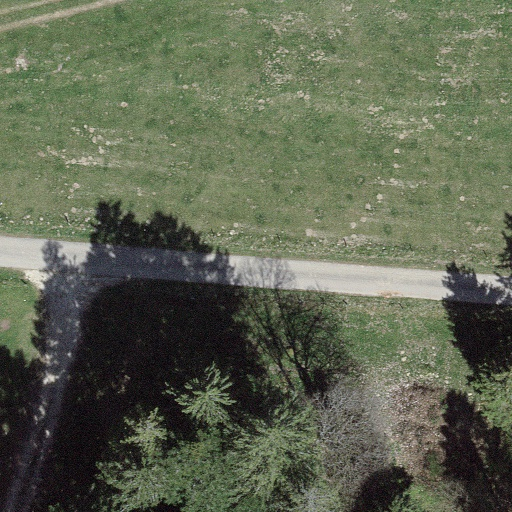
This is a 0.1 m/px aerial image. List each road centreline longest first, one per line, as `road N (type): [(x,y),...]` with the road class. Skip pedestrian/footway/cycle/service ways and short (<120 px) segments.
road 1 (unclassified): [(0,271),(511,302)]
road 2 (track): [(66,278),(23,511)]
